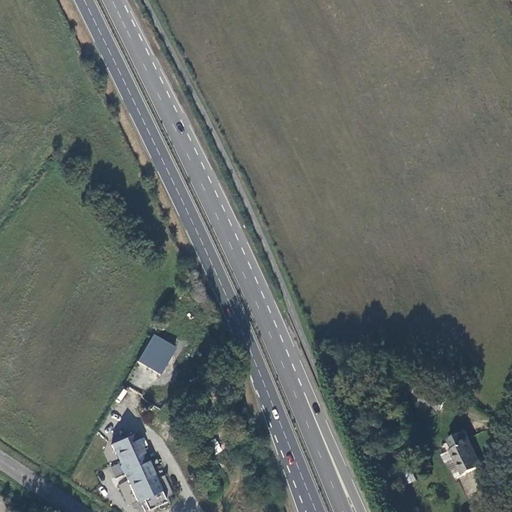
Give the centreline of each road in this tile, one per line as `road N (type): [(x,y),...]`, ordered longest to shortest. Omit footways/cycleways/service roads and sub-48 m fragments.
road 1 (trunk): [(82,0),(227,299),(308,495)]
road 2 (trunk): [(272,339),(110,0)]
road 3 (trunk): [(362,511),(294,361),(272,339)]
road 4 (trunk): [(343,511),(272,339)]
